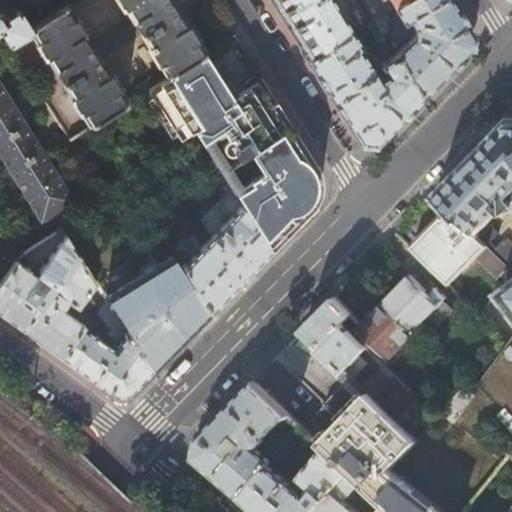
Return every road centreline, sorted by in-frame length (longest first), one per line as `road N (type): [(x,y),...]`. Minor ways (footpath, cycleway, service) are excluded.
road 1 (secondary): [(369,208),(134,443)]
road 2 (residential): [(369,208),(238,0)]
road 3 (secondary): [(509,65),(369,208)]
road 4 (residential): [(0,340),(134,443)]
